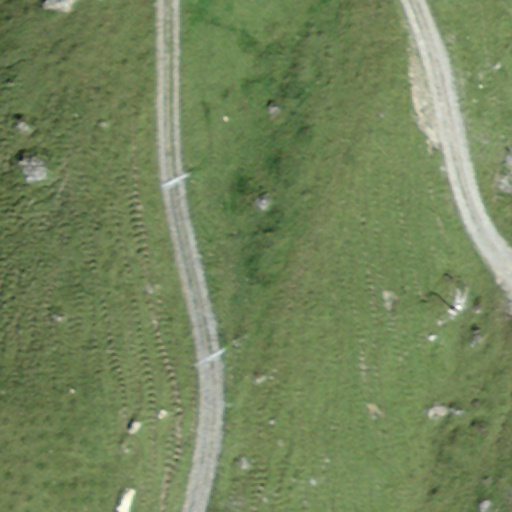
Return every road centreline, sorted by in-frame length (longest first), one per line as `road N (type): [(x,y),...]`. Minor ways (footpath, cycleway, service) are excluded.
road 1 (track): [(190,511),(208,440),(204,346),(171,201),(168,0)]
road 2 (track): [(406,0),(474,236),(511,273)]
